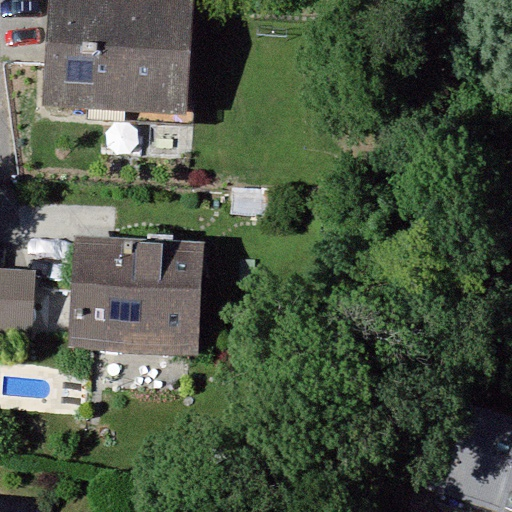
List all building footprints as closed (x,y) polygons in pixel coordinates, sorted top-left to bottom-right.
[(196,18),(41,10),(34,143),(190,151),(196,18)] [(511,198),(490,257),(511,264),(511,198)] [(192,355),(198,263),(69,255),(64,347),(192,355)] [(0,264),(0,326),(39,328),(42,266),(0,264)] [(511,511),(511,445),(454,430),(434,506),(454,511),(511,511)]
